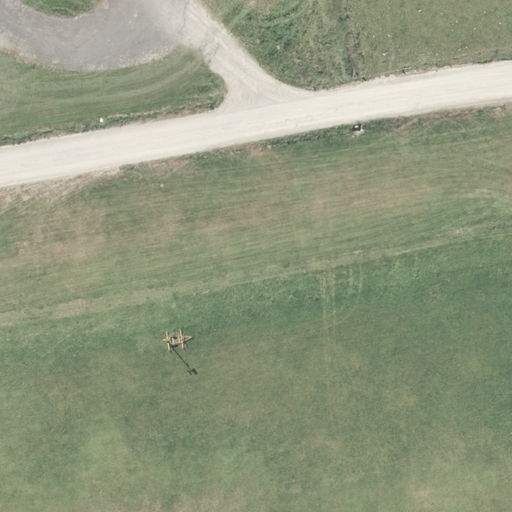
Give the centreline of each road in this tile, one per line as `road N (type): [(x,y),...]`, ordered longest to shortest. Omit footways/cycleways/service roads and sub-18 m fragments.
road 1 (unclassified): [(511,78),(0,164)]
road 2 (track): [(144,0),(331,108)]
